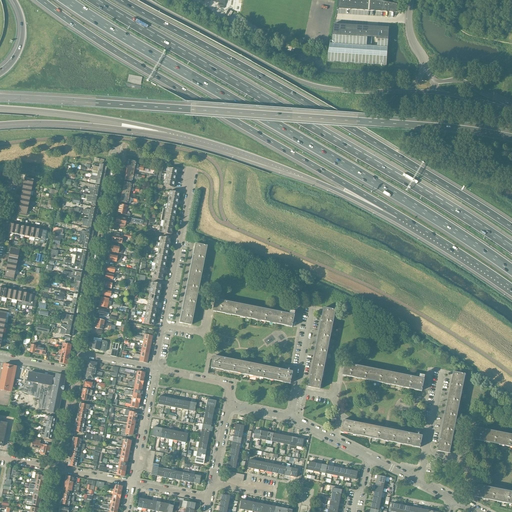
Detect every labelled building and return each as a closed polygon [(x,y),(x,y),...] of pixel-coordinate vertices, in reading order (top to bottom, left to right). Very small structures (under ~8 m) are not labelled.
[(206,0),(207,1),(218,3),(217,7),(223,9),(225,0),(206,0)] [(338,0),(338,1),(337,9),(337,8),(397,12),(397,5),(397,4),(374,0),(338,0)] [(328,53),(327,62),(386,66),(387,57),(388,48),(388,40),(389,28),(377,28),(376,39),(377,39),(377,42),(377,47),(371,47),(372,37),(373,28),(368,27),(334,25),(334,24),(331,35),(333,35),(332,41),(330,41),(329,46),(328,52),(328,53)] [(128,82),(141,84),(142,76),(129,75),(128,82)] [(174,182),(165,180),(163,186),(173,188),(174,182)] [(19,183),(18,185),(21,185),(23,185),(22,186),(22,189),(31,191),(34,191),(35,186),(32,185),(19,183)] [(174,217),(176,211),(166,209),(163,208),(162,214),(174,217)] [(173,223),(174,217),(162,214),(161,220),(164,221),(173,223)] [(125,219),(117,217),(115,224),(119,225),(124,226),(125,219)] [(147,221),(143,221),(131,218),(130,222),(143,225),(142,225),(146,226),(147,221)] [(171,235),(172,229),(162,227),(160,226),(159,232),(171,235)] [(39,239),(39,243),(44,244),(45,240),(47,229),(45,229),(44,231),(41,230),(39,239)] [(122,237),(113,235),(112,241),(121,243),(122,237)] [(194,252),(190,271),(181,320),(179,320),(179,323),(191,325),(196,297),(196,296),(198,288),(206,246),(194,244),(193,249),(194,249),(194,252)] [(123,248),(111,245),(110,251),(122,254),(123,248)] [(163,274),(164,268),(154,266),(152,266),(151,272),(153,272),(163,274)] [(163,274),(153,272),(152,278),(162,280),(163,274)] [(107,290),(102,289),(102,292),(101,292),(101,295),(105,296),(112,298),(113,294),(110,294),(111,291),(107,290)] [(111,302),(112,300),(101,298),(100,302),(110,304),(119,306),(121,306),(122,304),(120,304),(111,302)] [(287,315),(245,307),(218,302),(219,300),(216,299),(213,311),(242,317),(243,317),(292,327),(295,314),(296,312),(289,311),(289,313),(290,313),(290,314),(290,315),(287,314),(287,315)] [(105,316),(106,312),(106,310),(99,308),(97,315),(105,316)] [(324,316),(319,343),(310,384),(309,384),(308,387),(320,389),(336,310),(324,308),(323,313),(324,313),(323,316),(324,316)] [(154,320),(144,318),(143,324),(153,326),(154,320)] [(37,325),(35,331),(48,333),(49,328),(37,325)] [(48,351),(49,343),(50,340),(47,340),(45,348),(39,347),(39,346),(31,345),(29,352),(44,355),(45,352),(47,353),(48,351)] [(101,343),(92,341),(90,349),(103,352),(105,343),(105,342),(105,341),(101,341),(101,343)] [(285,372),(258,366),(217,358),(217,357),(214,356),(211,368),(291,384),(293,372),(290,371),(291,367),(290,367),(285,366),(286,366),(285,372)] [(96,363),(88,362),(87,366),(88,367),(87,368),(95,370),(96,363)] [(422,391),(424,379),(424,378),(425,378),(425,376),(419,375),(418,377),(420,377),(420,378),(419,378),(419,379),(416,378),(416,379),(348,365),(348,364),(345,363),(343,375),(422,391)] [(3,364),(0,381),(0,389),(11,392),(16,367),(3,364)] [(453,380),(451,392),(440,448),(438,448),(438,451),(449,453),(465,374),(453,372),(452,377),(453,377),(453,380)] [(58,414),(62,390),(63,391),(64,387),(63,386),(64,376),(56,375),(55,379),(52,378),(52,377),(28,373),(26,384),(25,383),(21,392),(38,399),(39,410),(49,409),(48,412),(58,414)] [(93,391),(90,391),(83,389),(81,394),(92,397),(95,397),(95,395),(92,394),(93,394),(93,392),(93,391)] [(136,413),(127,412),(128,411),(126,410),(124,409),(123,413),(128,414),(128,416),(136,418),(136,413)] [(415,436),(373,427),(346,422),(346,421),(343,420),(341,432),(370,438),(371,438),(378,439),(420,448),(422,436),(419,435),(420,431),(419,431),(415,430),(416,430),(415,436)] [(55,425),(55,423),(41,421),(41,423),(46,424),(45,427),(54,429),(54,428),(55,428),(56,426),(55,425)] [(511,436),(477,429),(478,428),(475,427),(472,439),(511,447),(511,436)] [(84,434),(83,439),(94,441),(98,442),(100,443),(101,437),(84,434)] [(290,445),(290,448),(296,449),(296,446),(298,438),(292,437),(290,445)] [(51,446),(41,444),(41,445),(40,444),(40,441),(40,440),(40,441),(33,439),(31,447),(41,449),(40,454),(39,454),(49,456),(50,447),(51,447),(51,446)] [(130,445),(117,443),(112,442),(111,444),(117,445),(116,445),(122,446),(121,448),(129,450),(130,445)] [(206,449),(198,448),(197,448),(196,452),(197,452),(196,457),(200,458),(201,455),(204,456),(206,449)] [(200,458),(196,457),(195,459),(194,459),(194,463),(203,465),(204,456),(201,455),(200,458)] [(156,476),(158,468),(159,464),(153,463),(152,467),(151,470),(151,473),(150,475),(156,476)] [(13,468),(13,469),(8,468),(7,474),(11,475),(19,477),(20,473),(15,472),(16,468),(13,468)] [(35,472),(34,480),(44,482),(45,477),(43,476),(43,474),(35,472)] [(377,476),(376,485),(380,485),(380,483),(384,484),(385,481),(386,477),(377,476)] [(44,482),(34,480),(31,479),(30,482),(35,483),(35,486),(43,487),(44,484),(43,484),(44,482)] [(103,488),(104,483),(96,482),(94,490),(96,491),(97,487),(103,488)] [(380,485),(376,485),(374,491),(382,492),(383,492),(384,488),(383,488),(384,484),(380,483),(380,485)] [(511,493),(476,486),(476,485),(473,484),(470,496),(511,504),(511,493)] [(341,494),(342,490),(339,489),(339,487),(330,486),(329,492),(332,492),(341,494)]
